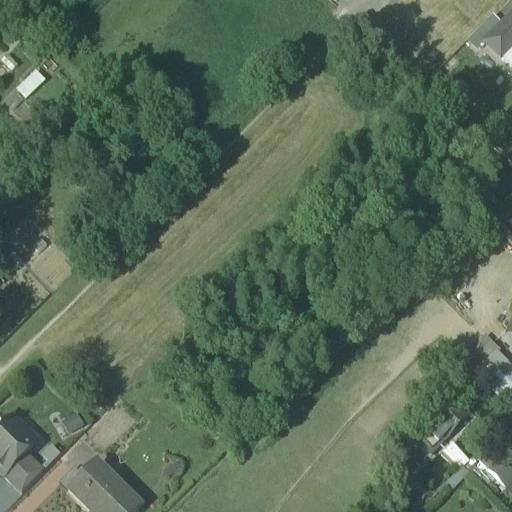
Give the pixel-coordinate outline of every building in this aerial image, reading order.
[(487,46),(503,29),(493,19),(471,42),(481,51),(487,46)] [(511,20),(503,29),(487,46),(501,60),(511,49),(511,20)] [(36,72),(17,90),(26,100),(46,82),(36,72)] [(55,94),(48,85),(34,98),(41,106),(55,94)] [(491,345),(464,370),(473,378),(492,360),(499,354),(491,345)] [(511,391),(511,379),(492,360),(473,378),(499,403),(511,391)] [(465,419),(449,404),(431,422),(447,437),(465,419)] [(8,423),(0,431),(0,471),(3,474),(5,475),(24,455),(25,456),(32,449),(21,438),(22,432),(14,424),(8,423)] [(24,455),(5,475),(3,474),(1,476),(21,494),(42,473),(25,456),(24,455)] [(511,469),(505,462),(493,472),(511,493),(511,469)] [(117,485),(96,464),(67,493),(85,511),(137,511),(138,511),(114,488),(117,485)]
